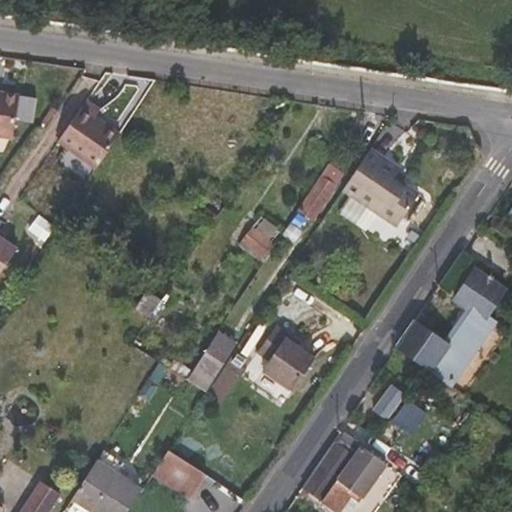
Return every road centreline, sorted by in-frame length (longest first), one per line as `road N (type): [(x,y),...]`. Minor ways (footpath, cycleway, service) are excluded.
road 1 (residential): [(511,108),(0,37)]
road 2 (residential): [(261,511),(511,148)]
